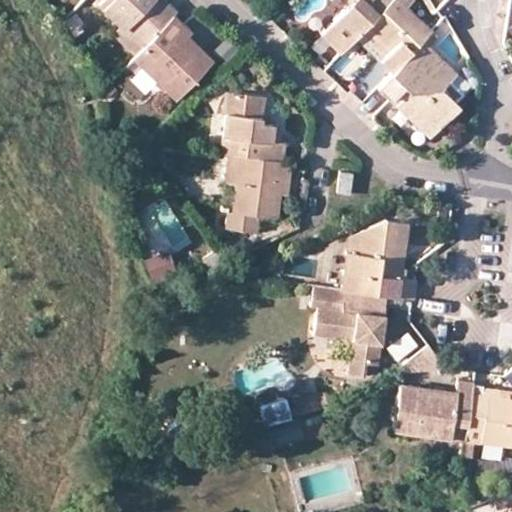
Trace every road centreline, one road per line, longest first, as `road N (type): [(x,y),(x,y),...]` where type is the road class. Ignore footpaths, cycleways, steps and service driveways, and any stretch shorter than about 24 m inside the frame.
road 1 (track): [(18,0),(64,74),(121,272),(119,326),(62,511)]
road 2 (residential): [(221,0),(391,160),(477,186)]
road 3 (residential): [(477,186),(466,269),(448,295),(479,340),(511,310)]
road 4 (residential): [(477,186),(491,115),(469,0)]
